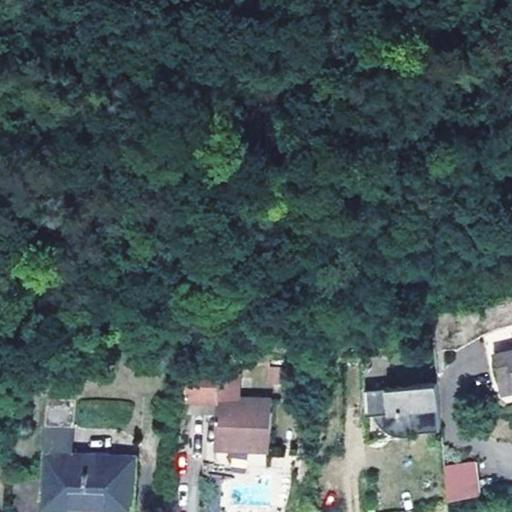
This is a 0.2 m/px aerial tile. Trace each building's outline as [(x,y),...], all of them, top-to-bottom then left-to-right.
[(146,344),(145,366),(164,367),(165,346),(146,344)] [(511,351),(495,356),(503,385),(511,382),(511,351)] [(414,428),(439,425),(436,379),(365,386),(367,411),(373,411),(389,430),(414,428)] [(505,393),(511,391),(511,382),(503,385),(505,393)] [(216,396),(216,465),(248,464),(248,446),(271,446),(271,397),(216,396)] [(414,433),(414,428),(389,430),(373,411),(367,411),(370,437),(414,433)] [(48,459),(47,506),(69,507),(68,511),(106,511),(106,507),(129,509),(130,462),(108,461),(108,456),(70,455),(70,459),(48,459)] [(446,465),(449,499),(480,494),(474,462),(446,465)]
